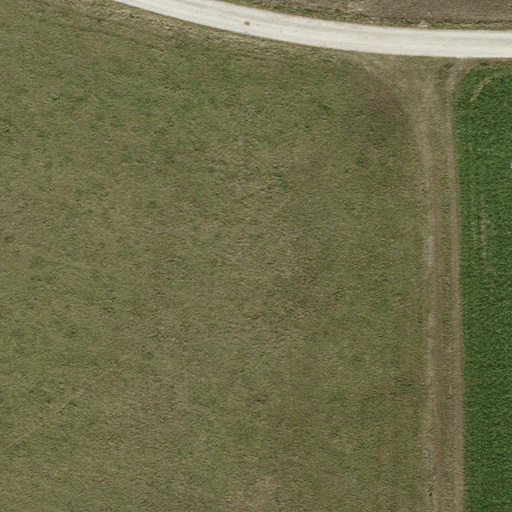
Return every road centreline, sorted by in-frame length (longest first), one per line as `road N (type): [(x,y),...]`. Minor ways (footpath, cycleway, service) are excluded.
road 1 (track): [(418,511),(427,49)]
road 2 (track): [(511,46),(427,49),(298,35),(194,0)]
